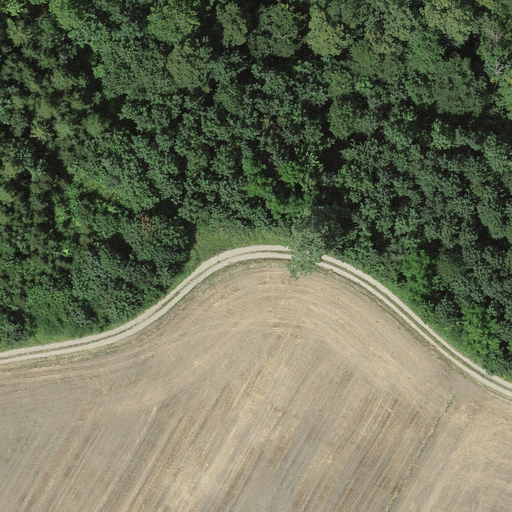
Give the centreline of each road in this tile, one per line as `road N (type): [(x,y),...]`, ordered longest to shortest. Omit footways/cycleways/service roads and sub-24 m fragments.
road 1 (track): [(0,356),(117,336),(205,267),(247,252),(281,251),(333,265),(511,392)]
road 2 (track): [(22,0),(61,28),(205,267),(0,125)]
road 3 (track): [(511,147),(360,85)]
